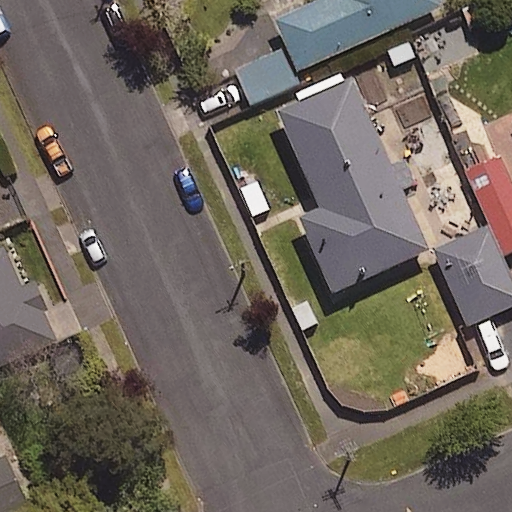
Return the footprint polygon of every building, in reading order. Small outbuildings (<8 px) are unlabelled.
[(319,0),(268,23),(290,72),(435,9),(431,0),(319,0)] [(344,80),(268,114),(313,212),(291,222),(324,296),(421,252),(344,80)] [(511,254),(511,183),(502,158),(470,171),(493,231),(438,253),(467,327),(511,309),(511,272),(506,257),(511,254)] [(19,284),(1,243),(0,243),(0,363),(55,339),(41,308),(46,306),(33,278),(19,284)] [(391,322),(380,291),(314,316),(325,347),(391,322)] [(0,511),(7,511),(26,504),(3,452),(0,452),(0,511)]
